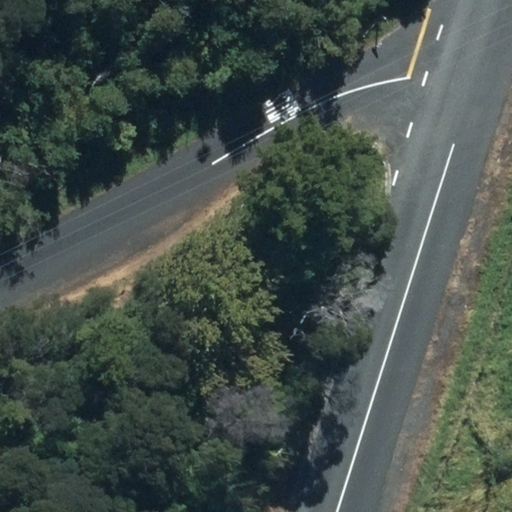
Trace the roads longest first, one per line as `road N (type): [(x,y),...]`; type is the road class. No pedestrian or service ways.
road 1 (unclassified): [(0,292),(266,133),(352,92),(405,80),(469,87)]
road 2 (unclassified): [(324,511),(469,87)]
